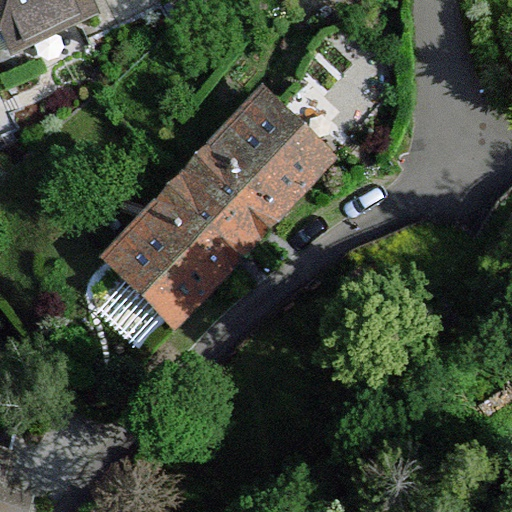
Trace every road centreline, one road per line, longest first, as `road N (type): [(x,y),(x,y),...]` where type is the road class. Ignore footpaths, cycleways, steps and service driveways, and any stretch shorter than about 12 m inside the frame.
road 1 (residential): [(114,511),(120,451),(254,296),(475,156)]
road 2 (residential): [(475,156),(442,0)]
